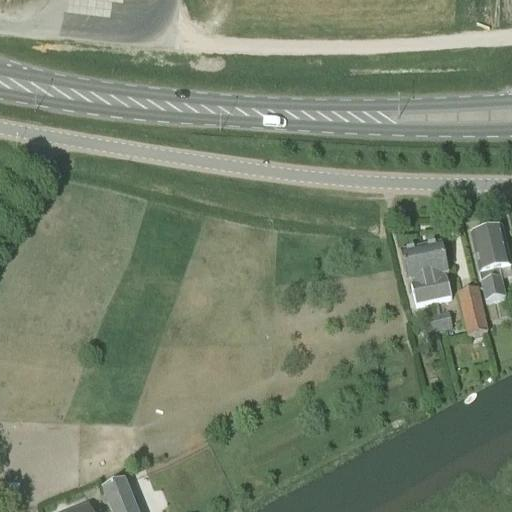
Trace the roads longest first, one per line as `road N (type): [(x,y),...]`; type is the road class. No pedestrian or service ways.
road 1 (unclassified): [(511,187),(388,187),(250,172),(0,128)]
road 2 (primary): [(339,115),(154,105),(21,86)]
road 3 (primary): [(339,115),(398,129),(511,131)]
road 4 (primary): [(511,100),(339,115)]
